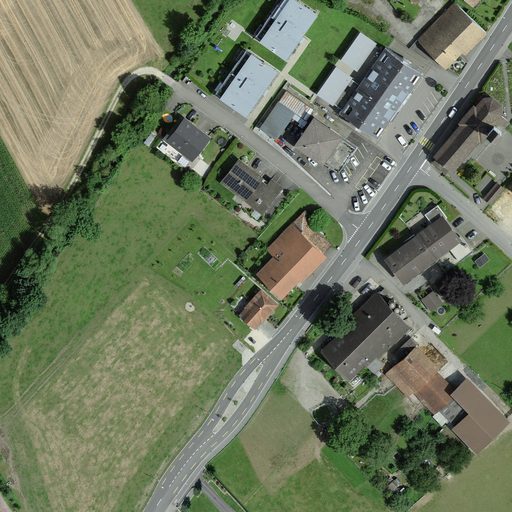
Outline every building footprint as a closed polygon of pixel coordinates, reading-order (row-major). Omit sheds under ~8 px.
[(280,0),(255,36),(285,57),(314,15),(293,0),(280,0)] [(442,66),(480,28),(453,3),(417,40),(442,66)] [(375,43),(360,33),(341,60),(356,70),(375,43)] [(215,93),(245,114),(275,71),(245,50),(215,93)] [(419,74),(385,51),(385,50),(360,86),(350,79),(351,78),(336,68),(317,95),(332,105),(332,104),(343,111),(342,112),(376,135),(419,74)] [(285,91),(278,102),(295,114),(305,121),(313,110),(285,91)] [(461,125),(434,156),(444,164),(451,170),(478,139),(480,140),(487,132),(494,139),(500,131),(498,130),(506,121),(499,115),(500,113),(499,106),(491,98),(483,99),(475,109),(473,107),(460,122),(461,125)] [(295,114),(278,102),(258,131),(275,142),(295,114)] [(313,119),(296,144),(337,173),(355,148),(313,119)] [(187,149),(194,155),(205,140),(190,128),(192,126),(184,120),(168,141),(184,153),(187,149)] [(244,169),(245,167),(237,161),(221,181),(244,200),(239,206),(259,221),(264,215),(261,213),(280,189),(270,181),(266,186),(244,169)] [(496,184),(484,198),(490,203),(502,189),(496,184)] [(312,222),(316,218),(305,208),(267,248),(273,254),(256,271),(282,296),(299,277),(302,280),(327,254),(325,251),(333,243),(312,222)] [(442,218),(416,238),(413,234),(411,236),(407,239),(410,242),(387,260),(403,280),(447,246),(458,261),(471,252),(462,240),(460,241),(457,238),(442,218)] [(381,364),(376,359),(408,327),(383,302),(389,296),(382,289),(320,351),(347,378),(363,362),(373,372),(381,364)] [(432,311),(443,301),(434,290),(422,300),(432,311)] [(260,321),(275,305),(260,291),(246,307),(246,308),(239,315),(253,328),(260,320),(260,321)] [(417,387),(437,408),(452,394),(432,372),(436,368),(415,346),(416,345),(410,339),(401,347),(407,353),(386,373),(408,396),(417,387)] [(475,447),(476,448),(506,419),(467,378),(453,392),(456,395),(439,410),(475,447)]
